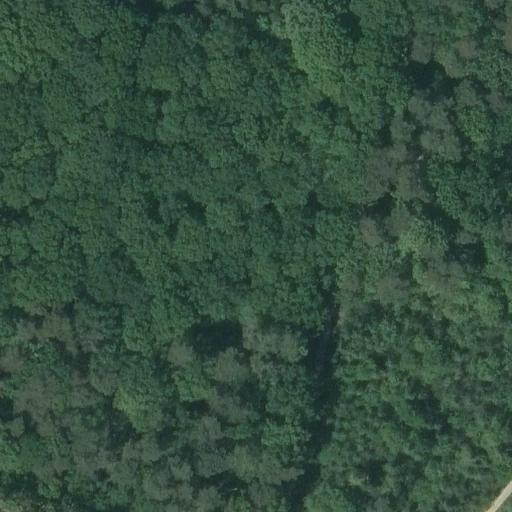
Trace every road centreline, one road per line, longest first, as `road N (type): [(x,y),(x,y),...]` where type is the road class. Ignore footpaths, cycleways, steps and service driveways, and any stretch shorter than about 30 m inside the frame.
road 1 (track): [(402,0),(267,511)]
road 2 (track): [(0,460),(187,511)]
